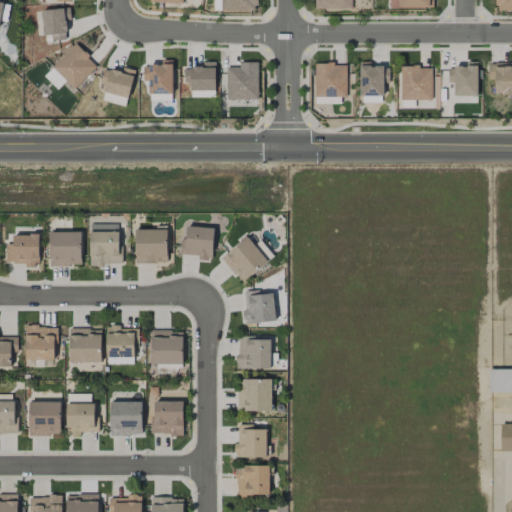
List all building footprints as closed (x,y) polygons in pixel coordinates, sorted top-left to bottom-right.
[(220,0),(221,11),(257,10),(256,0),(220,0)] [(351,0),(314,0),(315,9),(351,9),(351,0)] [(391,0),(392,0),(388,0),(388,9),(429,9),(428,0),(391,0)] [(511,0),(495,0),(495,10),(511,10),(511,0)] [(70,21),(70,8),(42,10),(43,36),(52,35),(52,40),(66,40),(66,21),(70,21)] [(97,65),(74,44),(51,68),(74,89),(97,65)] [(151,95),(173,94),(172,60),(161,60),(161,65),(143,66),(143,82),(150,82),(151,95)] [(215,62),(201,62),(202,67),(183,67),(184,83),(190,83),(190,91),(215,91),(215,62)] [(258,62),(239,62),(238,67),(226,67),(226,99),(257,99),(258,62)] [(389,67),(371,67),(371,62),(359,62),(360,96),(383,95),(383,83),(389,83),(389,67)] [(448,67),(448,83),(454,83),(454,96),(477,96),(477,62),(466,62),(466,67),(448,67)] [(511,62),(488,63),(488,79),(492,79),(493,95),(511,94),(511,62)] [(314,64),(315,103),(345,103),(345,64),(314,64)] [(432,100),(431,66),(400,67),(400,100),(432,100)] [(103,68),(100,83),(105,84),(103,92),(128,98),(135,70),(122,67),(121,73),(103,68)] [(57,89),(64,82),(51,70),(44,77),(57,89)] [(127,99),(104,93),(102,100),(124,106),(127,99)] [(117,232),(117,224),(91,224),(91,231),(117,232)] [(212,260),(214,228),(186,226),(185,239),(180,239),(179,254),(197,255),(197,259),(212,260)] [(167,229),(135,230),(135,263),(167,263),(167,229)] [(50,266),(81,266),(81,232),(49,232),(50,266)] [(90,265),(121,265),(120,232),(89,233),(90,265)] [(40,265),(39,234),(12,235),(12,244),(6,244),(6,263),(24,263),(24,266),(40,265)] [(241,283),(267,262),(247,237),(221,258),(241,283)] [(255,245),(268,261),(273,256),(260,240),(255,245)] [(245,310),(242,311),(243,323),(275,322),(273,293),(260,294),(259,290),(244,291),(245,310)] [(24,360),(55,360),(56,327),(25,326),(24,360)] [(106,327),(106,364),(136,364),(136,327),(106,327)] [(101,329),(69,329),(69,363),(101,362),(101,329)] [(183,331),(151,330),(150,365),(182,365),(183,331)] [(0,336),(0,366),(11,367),(11,352),(17,352),(18,337),(0,336)] [(271,338),(237,337),(237,368),(270,369),(271,338)] [(511,369),(490,369),(489,392),(511,392),(511,369)] [(271,379),(239,379),(238,410),(271,411),(271,379)] [(92,394),(66,394),(67,436),(81,436),(81,432),(99,432),(98,417),(93,417),(92,394)] [(16,401),(0,401),(0,434),(16,434),(16,401)] [(60,401),(28,402),(29,436),(61,435),(60,401)] [(141,401),(109,402),(110,435),(142,435),(141,401)] [(183,401),(152,401),(151,434),(182,435),(183,401)] [(511,423),(501,423),(501,451),(511,451),(511,423)] [(266,430),(236,429),(236,457),(266,457),(266,430)] [(268,465),(241,466),(241,477),(237,477),(237,496),(269,496),(268,465)] [(17,511),(18,495),(0,494),(0,511),(17,511)] [(65,511),(97,511),(98,495),(66,495),(65,511)] [(61,511),(61,496),(31,496),(30,511),(61,511)] [(182,511),(182,497),(150,498),(150,511),(182,511)]
